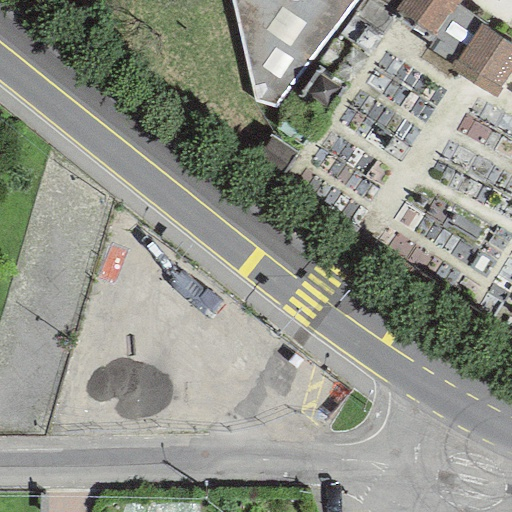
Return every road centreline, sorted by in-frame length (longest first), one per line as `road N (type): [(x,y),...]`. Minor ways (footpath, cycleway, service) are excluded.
road 1 (primary): [(449,380),(0,41)]
road 2 (residential): [(0,468),(344,466),(393,473)]
